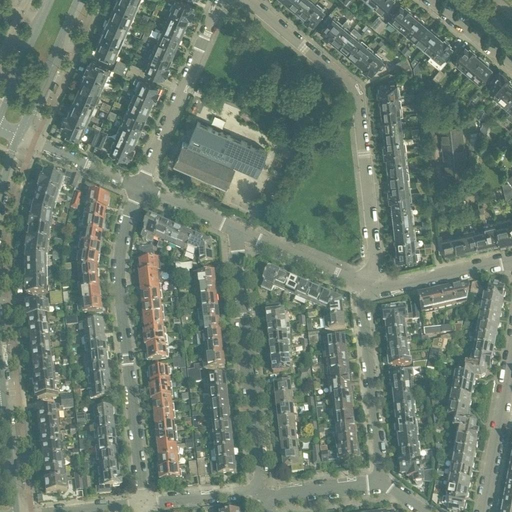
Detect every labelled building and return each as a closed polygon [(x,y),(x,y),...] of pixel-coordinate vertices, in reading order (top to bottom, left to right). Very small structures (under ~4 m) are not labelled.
[(117,2),(116,6),(133,14),(135,14),(137,9),(135,9),(138,2),(132,0),(116,0),(115,2),(117,2)] [(172,10),(188,17),(191,18),(195,8),(180,1),(180,0),(172,0),(171,3),(175,4),(172,10)] [(296,10),(296,11),(305,0),(291,0),(288,4),(291,7),(291,9),(294,11),(296,10)] [(305,0),(296,11),(297,11),(296,13),(300,16),(301,15),(304,18),(316,4),(314,3),(317,0),(305,0)] [(378,0),(374,5),(379,10),(377,12),(380,15),(393,0),(378,0)] [(316,4),(304,18),(305,18),(304,19),(304,21),(307,24),(309,23),(310,22),(313,25),(327,9),(323,6),(321,9),(316,4)] [(112,13),(110,18),(130,26),(132,20),(130,20),(133,14),(116,6),(114,5),(111,13),(112,13)] [(388,22),(391,25),(396,29),(398,26),(410,13),(411,11),(405,7),(404,8),(401,6),(388,22)] [(172,10),(167,20),(186,28),(188,23),(187,21),(188,17),(172,10)] [(335,15),(331,12),(324,20),(328,23),(321,32),(325,35),(324,36),(323,37),(327,40),(328,40),(329,38),(330,39),(341,25),(336,21),(338,18),(335,15)] [(398,26),(407,33),(419,18),(415,15),(413,15),(410,13),(398,26)] [(371,26),(375,29),(382,20),(378,17),(371,26)] [(108,20),(104,27),(123,36),(126,29),(128,30),(130,26),(110,18),(109,20),(108,20)] [(407,33),(415,40),(426,27),(423,24),(424,22),(419,18),(407,33)] [(167,20),(163,30),(180,38),(181,34),(183,33),(186,28),(167,20)] [(382,20),(375,29),(379,33),(386,24),(382,20)] [(337,46),(338,46),(350,33),(341,25),(330,39),(333,42),(333,44),(336,46),(337,46)] [(101,39),(119,47),(120,47),(122,42),(121,42),(123,36),(104,27),(101,35),(103,35),(101,39)] [(415,40),(424,47),(436,33),(432,29),(430,30),(426,27),(415,40)] [(350,33),(338,46),(338,48),(341,51),(343,50),(347,53),(358,39),(362,35),(353,28),(350,33)] [(159,40),(176,47),(177,44),(179,43),(181,40),(179,38),(180,38),(163,30),(160,29),(156,39),(159,40)] [(432,54),(444,41),(440,38),(441,36),(436,33),(424,47),(432,54)] [(119,47),(101,39),(100,38),(96,46),(98,47),(96,51),(116,60),(118,54),(116,53),(119,47)] [(355,60),(366,46),(358,39),(347,53),(350,56),(350,58),(353,60),(355,60)] [(159,40),(154,51),(173,58),(175,53),(174,51),(176,47),(159,40)] [(443,58),(452,48),(449,46),(450,44),(445,40),(444,41),(432,54),(428,59),(436,66),(440,70),(447,61),(443,58)] [(360,64),(363,67),(374,53),(366,46),(355,60),(355,61),(355,63),(358,65),(360,64)] [(458,64),(463,68),(475,54),(474,54),(475,53),(470,48),(469,49),(466,47),(452,63),(456,66),(458,64)] [(150,49),(146,59),(150,60),(150,61),(167,68),(168,64),(170,64),(173,58),(154,51),(150,49)] [(374,53),(363,67),(364,68),(363,69),(363,70),(366,73),(368,72),(369,71),(372,75),(379,67),(381,69),(386,63),(374,53)] [(463,68),(472,76),(485,60),(482,58),(480,59),(475,54),(463,68)] [(396,63),(399,69),(409,64),(406,58),(396,63)] [(414,58),(411,62),(420,69),(424,64),(419,60),(418,62),(414,58)] [(85,72),(86,73),(104,80),(107,74),(109,75),(112,69),(92,60),(90,65),(88,64),(85,72)] [(485,60),(472,76),(480,82),(491,69),(488,66),(489,64),(485,60)] [(118,61),(116,65),(126,70),(128,65),(118,61)] [(146,71),(162,78),(165,79),(166,75),(169,69),(166,68),(150,61),(148,66),(144,65),(143,69),(131,64),(129,69),(144,76),(146,71)] [(420,69),(411,62),(412,66),(414,67),(413,68),(414,74),(415,75),(420,69)] [(409,64),(399,69),(402,74),(412,69),(409,64)] [(126,70),(116,65),(114,70),(124,75),(126,70)] [(140,84),(137,90),(154,98),(156,99),(161,88),(142,80),(144,76),(129,69),(125,77),(127,78),(129,74),(136,77),(134,81),(140,84)] [(440,70),(433,78),(437,82),(444,73),(440,70)] [(494,98),(495,97),(506,84),(510,79),(503,73),(502,74),(499,71),(493,79),(496,81),(492,86),(492,89),(494,91),(490,95),(494,98)] [(83,76),(80,83),(99,91),(102,85),(104,86),(106,81),(104,80),(86,73),(85,76),(83,76)] [(380,96),(380,98),(398,96),(396,80),(389,81),(389,85),(379,86),(380,91),(378,91),(377,92),(377,96),(379,97),(380,96)] [(445,89),(449,92),(455,86),(451,82),(445,89)] [(78,91),(77,95),(96,103),(98,99),(96,98),(99,91),(80,83),(77,91),(78,91)] [(420,84),(416,85),(417,97),(418,96),(425,88),(420,84)] [(495,97),(503,104),(511,93),(511,86),(510,86),(506,84),(495,97)] [(215,92),(205,88),(203,93),(213,97),(215,92)] [(137,90),(133,101),(151,109),(153,103),(152,101),(154,98),(137,90)] [(511,93),(503,104),(511,111),(511,110),(511,93)] [(471,99),(475,103),(479,98),(475,94),(471,99)] [(71,105),(90,113),(94,115),(97,109),(94,108),(96,103),(77,95),(75,98),(74,98),(71,105)] [(382,107),(382,109),(399,107),(398,96),(380,98),(381,101),(379,102),(380,107),(382,107)] [(231,99),(229,104),(240,109),(242,104),(231,99)] [(133,101),(128,111),(145,118),(147,114),(149,114),(151,109),(133,101)] [(69,113),(68,117),(87,125),(89,121),(87,120),(90,113),(71,105),(67,113),(69,113)] [(479,106),(474,112),(480,117),(484,110),(479,106)] [(382,115),(383,119),(400,117),(399,107),(382,109),(380,110),(380,114),(382,115)] [(128,111),(124,121),(140,128),(142,124),(144,124),(146,120),(145,118),(128,111)] [(87,125),(68,117),(66,116),(62,124),(64,125),(61,131),(81,139),(83,134),(81,133),(85,125),(87,126),(87,125)] [(384,129),(384,130),(402,128),(400,117),(383,119),(383,123),(382,124),(382,128),(384,129)] [(464,121),(469,131),(477,128),(472,117),(464,121)] [(482,119),(480,126),(486,128),(488,120),(482,119)] [(124,121),(120,131),(138,139),(140,134),(139,132),(140,128),(124,121)] [(261,168),(267,152),(252,145),(245,142),(223,132),(203,124),(198,121),(197,121),(188,144),(185,142),(183,142),(181,148),(176,157),(174,162),(174,163),(213,180),(228,187),(228,186),(227,186),(232,175),(236,165),(250,171),(251,170),(253,164),(261,168)] [(441,127),(446,178),(468,175),(462,125),(441,127)] [(385,137),(385,142),(403,140),(402,128),(384,130),(384,131),(382,132),(383,136),(385,137)] [(99,131),(94,129),(88,142),(93,145),(99,131)] [(120,131),(115,141),(132,148),(134,144),(136,144),(138,139),(120,131)] [(106,137),(100,134),(95,145),(101,148),(104,140),(106,137)] [(504,138),(499,143),(503,146),(508,142),(504,138)] [(384,152),(384,153),(404,150),(403,140),(385,142),(386,145),(385,146),(383,146),(384,152)] [(134,149),(132,148),(115,141),(113,147),(109,146),(107,151),(127,159),(130,160),(131,156),(134,149)] [(387,158),(387,163),(405,161),(404,150),(384,153),(384,158),(386,158),(387,158)] [(389,173),(389,174),(406,172),(405,161),(387,163),(388,167),(386,168),(387,172),(389,173)] [(389,180),(390,185),(408,183),(406,172),(389,174),(387,176),(388,179),(389,180)] [(37,187),(39,188),(57,193),(60,184),(62,185),(63,179),(43,173),(42,179),(40,178),(37,187)] [(68,187),(75,189),(79,178),(66,173),(64,178),(70,180),(68,187)] [(388,195),(389,196),(409,194),(408,183),(390,185),(390,189),(389,189),(388,190),(388,195)] [(502,200),(504,202),(507,201),(510,198),(511,196),(511,187),(509,183),(502,185),(505,198),(502,200)] [(36,191),(33,199),(53,205),(55,198),(57,199),(59,194),(57,193),(39,188),(38,191),(36,191)] [(76,192),(71,205),(77,207),(80,207),(80,205),(78,205),(81,194),(76,192)] [(89,196),(86,208),(106,211),(107,206),(108,207),(109,200),(108,200),(108,199),(97,197),(97,194),(91,193),(90,196),(89,196)] [(392,202),(393,207),(410,205),(409,194),(389,196),(388,197),(389,202),(391,202),(392,202)] [(436,199),(438,208),(439,211),(446,209),(443,198),(436,199)] [(31,210),(31,211),(50,216),(52,208),(53,205),(33,199),(31,206),(33,206),(31,210)] [(394,216),(394,218),(411,216),(410,205),(393,207),(393,208),(393,211),(391,212),(392,215),(394,216)] [(484,225),(485,231),(489,246),(493,245),(494,247),(500,245),(495,223),(487,224),(483,207),(478,208),(481,220),(483,219),(484,225)] [(86,208),(84,220),(104,223),(105,216),(103,216),(104,211),(107,211),(106,211),(86,208)] [(29,218),(28,227),(47,230),(47,227),(49,228),(50,223),(52,217),(50,216),(31,211),(30,218),(29,218)] [(394,223),(395,229),(412,227),(411,216),(394,218),(392,219),(393,223),(394,223)] [(143,238),(142,239),(151,244),(154,238),(161,222),(150,217),(145,228),(146,229),(142,238),(143,238)] [(84,220),(82,232),(101,234),(100,234),(101,229),(103,229),(104,223),(84,220)] [(503,221),(495,223),(500,245),(501,245),(503,246),(506,245),(507,244),(511,242),(511,232),(508,225),(507,220),(503,221)] [(161,250),(164,243),(171,226),(161,222),(154,238),(160,241),(157,248),(161,250)] [(164,243),(175,248),(183,231),(171,226),(164,243)] [(29,236),(28,239),(45,242),(47,230),(28,227),(27,236),(29,236)] [(396,238),(396,239),(414,237),(412,227),(395,229),(395,232),(394,233),(394,237),(396,238)] [(175,248),(187,253),(195,236),(183,231),(175,248)] [(474,231),(463,233),(464,236),(467,251),(478,248),(475,233),(474,231)] [(485,231),(475,233),(478,248),(489,246),(485,231)] [(82,232),(80,243),(100,246),(101,240),(99,239),(100,234),(101,235),(101,234),(82,232)] [(186,256),(194,260),(196,254),(202,253),(207,242),(195,236),(187,253),(186,256)] [(456,253),(453,238),(442,240),(441,236),(437,237),(439,255),(445,253),(446,255),(456,253)] [(464,236),(453,238),(456,253),(467,251),(464,236)] [(397,245),(397,251),(415,249),(415,248),(414,237),(396,239),(396,240),(395,241),(395,245),(397,245)] [(28,249),(27,257),(44,257),(45,248),(47,248),(47,242),(45,242),(28,239),(27,239),(26,249),(28,249)] [(196,254),(194,260),(198,262),(198,264),(213,263),(211,243),(207,242),(202,253),(196,254)] [(80,243),(78,254),(97,257),(97,253),(99,253),(100,246),(80,243)] [(406,261),(407,264),(416,263),(415,253),(419,252),(419,248),(415,248),(415,249),(397,251),(398,254),(397,255),(395,256),(396,260),(397,261),(398,260),(399,261),(406,261)] [(76,267),(77,271),(95,268),(96,268),(95,268),(96,264),(97,264),(98,258),(97,257),(78,254),(76,267)] [(25,261),(24,269),(44,269),(44,267),(46,267),(46,262),(46,256),(44,257),(27,257),(26,261),(25,261)] [(139,268),(139,274),(159,271),(158,261),(140,262),(140,266),(139,268)] [(77,271),(78,281),(96,279),(96,278),(98,278),(97,272),(95,272),(95,268),(77,271)] [(25,277),(25,281),(44,281),(46,281),(46,276),(44,276),(44,269),(24,269),(24,277),(25,277)] [(271,293),(273,287),(279,273),(269,269),(268,270),(266,270),(264,275),(266,275),(263,281),(263,283),(261,288),(271,293)] [(140,285),(158,283),(160,282),(159,271),(139,274),(141,284),(140,285)] [(197,287),(199,287),(215,285),(214,273),(193,275),(194,280),(196,280),(197,287)] [(273,287),(284,292),(290,278),(279,273),(273,287)] [(284,292),(296,297),(302,283),(290,278),(284,292)] [(78,281),(79,292),(99,290),(98,283),(97,283),(96,279),(78,281)] [(44,281),(25,281),(23,281),(23,290),(25,290),(25,295),(47,294),(47,288),(44,288),(44,281)] [(477,295),(485,296),(503,300),(503,298),(505,297),(505,293),(504,292),(505,290),(500,289),(501,287),(498,287),(498,286),(491,284),(490,285),(489,291),(483,290),(480,285),(479,282),(472,284),(470,294),(475,294),(477,295)] [(139,289),(140,296),(159,293),(158,283),(140,285),(141,285),(141,289),(139,289)] [(296,297),(294,300),(305,305),(306,302),(312,287),(302,283),(296,297)] [(199,287),(200,299),(216,297),(215,285),(199,287)] [(468,285),(451,288),(455,307),(464,305),(463,303),(467,302),(469,290),(468,285)] [(306,302),(317,306),(323,292),(312,287),(306,302)] [(451,288),(440,291),(444,309),(455,307),(451,288)] [(79,292),(78,292),(79,303),(99,301),(99,300),(98,297),(100,296),(99,290),(79,292)] [(440,291),(429,293),(433,312),(444,309),(440,291)] [(317,306),(328,311),(334,297),(323,292),(317,306)] [(142,307),(143,306),(161,304),(159,293),(140,296),(141,303),(143,302),(143,306),(142,306),(142,307)] [(433,312),(429,293),(418,296),(422,314),(433,312)] [(484,302),(483,306),(501,310),(501,308),(503,308),(503,304),(502,303),(503,300),(485,296),(484,297),(483,301),(484,302)] [(200,299),(201,310),(218,308),(216,297),(200,299)] [(328,318),(343,317),(342,300),(334,297),(328,311),(331,312),(331,318),(328,318)] [(79,303),(78,303),(78,306),(77,306),(78,314),(88,313),(89,315),(102,314),(101,304),(99,305),(99,301),(79,303)] [(26,318),(27,318),(46,316),(49,316),(47,304),(24,305),(25,308),(25,315),(26,315),(26,318)] [(142,311),(142,318),(162,315),(161,304),(143,306),(143,307),(143,311),(142,311)] [(482,312),(481,316),(499,320),(499,318),(501,318),(501,314),(500,313),(501,310),(483,306),(482,307),(481,311),(482,312)] [(384,323),(386,323),(404,321),(419,319),(418,307),(412,308),(413,315),(406,316),(405,308),(394,310),(392,310),(392,311),(383,312),(384,323)] [(198,311),(199,322),(219,320),(218,309),(218,308),(201,310),(198,311)] [(267,314),(268,326),(285,324),(284,312),(267,314)] [(145,329),(145,328),(163,326),(162,315),(142,318),(143,324),(145,324),(145,328),(145,329)] [(28,328),(28,330),(47,327),(46,316),(27,318),(28,321),(27,322),(27,329),(28,328)] [(480,322),(479,326),(497,330),(498,328),(499,328),(500,324),(499,323),(499,320),(481,316),(480,317),(479,321),(480,322)] [(76,317),(65,318),(66,326),(77,325),(76,317)] [(343,317),(328,318),(329,330),(345,329),(343,317)] [(203,329),(204,334),(220,332),(219,320),(199,322),(200,329),(203,329)] [(306,321),(308,338),(319,337),(319,331),(312,332),(311,320),(306,321)] [(385,327),(386,335),(405,333),(404,321),(386,323),(386,326),(385,327)] [(83,324),(85,335),(102,333),(103,333),(102,333),(102,329),(103,329),(103,322),(101,323),(101,322),(83,324)] [(269,338),(287,336),(290,336),(289,324),(285,324),(268,326),(269,338)] [(451,326),(452,333),(452,332),(454,334),(461,333),(461,331),(463,325),(463,324),(451,326)] [(144,333),(145,340),(164,337),(163,326),(145,328),(146,332),(144,333)] [(443,326),(441,327),(442,333),(442,334),(444,333),(452,333),(451,326),(443,326)] [(476,332),(475,336),(495,340),(496,338),(497,338),(498,334),(497,333),(497,330),(479,326),(478,327),(478,331),(478,332),(476,332)] [(30,337),(30,341),(48,339),(47,327),(28,330),(27,330),(28,337),(30,337)] [(204,334),(196,335),(197,347),(205,346),(222,344),(220,333),(221,333),(221,332),(220,332),(204,334)] [(86,345),(86,346),(105,344),(104,337),(102,337),(102,333),(85,335),(85,339),(80,339),(81,346),(86,345)] [(405,338),(405,333),(386,335),(386,342),(388,341),(388,345),(406,343),(411,342),(411,338),(405,338)] [(473,346),(494,350),(494,348),(495,348),(496,344),(495,343),(495,340),(475,336),(470,335),(469,339),(475,340),(473,346)] [(269,338),(271,350),(288,348),(287,336),(269,338)] [(164,337),(145,340),(146,346),(147,346),(148,350),(147,350),(148,350),(165,348),(168,348),(167,337),(164,337)] [(319,337),(308,338),(309,347),(313,347),(313,344),(321,343),(320,337),(319,337)] [(30,353),(31,354),(50,352),(48,339),(30,341),(30,345),(29,345),(30,353)] [(327,346),(328,353),(347,351),(346,342),(345,342),(344,339),(324,341),(324,342),(323,342),(324,342),(324,346),(327,346)] [(387,349),(388,357),(407,355),(406,343),(388,345),(389,348),(387,349)] [(86,346),(87,357),(104,355),(104,351),(106,351),(105,344),(86,346)] [(205,346),(206,358),(223,356),(223,352),(222,352),(222,344),(205,346)] [(473,346),(472,356),(492,360),(492,358),(493,358),(494,354),(493,353),(494,350),(473,346)] [(167,359),(165,348),(148,350),(148,354),(147,355),(147,361),(149,361),(167,359)] [(271,350),(272,362),(289,360),(288,348),(271,350)] [(328,353),(329,364),(347,362),(346,358),(348,358),(347,351),(328,353)] [(32,361),(33,365),(51,363),(54,363),(54,358),(50,359),(50,352),(31,354),(30,354),(31,361),(32,361)] [(87,357),(88,368),(106,366),(106,365),(106,366),(105,362),(107,362),(106,355),(104,355),(87,357)] [(407,355),(388,357),(389,367),(411,365),(411,360),(408,360),(407,355)] [(223,356),(206,358),(205,358),(206,365),(203,365),(194,366),(194,371),(199,370),(200,371),(204,370),(225,368),(223,356)] [(472,356),(470,366),(486,369),(490,370),(491,366),(492,365),(493,361),(492,360),(472,356)] [(429,363),(427,368),(434,370),(435,370),(436,359),(430,358),(429,363)] [(289,360),(272,362),(273,374),(291,372),(289,360)] [(181,369),(182,379),(186,379),(184,362),(173,364),(174,369),(178,369),(178,370),(181,369)] [(329,364),(330,374),(350,372),(349,364),(347,364),(347,362),(329,364)] [(33,376),(33,377),(52,375),(51,363),(33,365),(33,369),(32,369),(32,376),(33,376)] [(464,365),(462,375),(474,377),(481,379),(485,376),(486,369),(470,366),(464,365)] [(88,368),(89,379),(109,377),(108,370),(106,370),(106,366),(88,368)] [(151,383),(169,381),(168,370),(150,371),(150,372),(148,372),(149,379),(151,379),(151,383)] [(330,374),(332,385),(349,384),(349,380),(350,380),(350,372),(330,374)] [(454,373),(452,384),(472,388),(473,386),(474,385),(475,381),(474,380),(474,377),(462,375),(454,373)] [(35,385),(35,388),(53,387),(52,375),(33,377),(33,378),(33,385),(35,385)] [(390,377),(392,389),(411,387),(410,380),(413,379),(412,375),(390,377)] [(86,391),(91,390),(109,388),(108,388),(108,384),(109,383),(109,377),(89,379),(90,386),(86,386),(86,391)] [(208,380),(209,392),(227,390),(226,378),(208,380)] [(150,387),(151,394),(170,392),(169,381),(151,383),(152,387),(150,387)] [(274,384),(276,396),(291,394),(291,388),(294,388),(294,382),(274,384)] [(332,385),(333,396),(352,394),(351,386),(349,386),(349,384),(332,385)] [(452,384),(450,395),(461,397),(462,396),(471,397),(471,396),(472,396),(473,392),(472,390),(472,388),(452,384)] [(53,387),(35,388),(34,389),(34,390),(33,390),(34,396),(35,398),(36,397),(36,401),(57,398),(57,393),(56,393),(56,394),(54,394),(53,387)] [(394,396),(394,399),(412,397),(411,387),(392,389),(392,396),(394,396)] [(109,388),(91,390),(92,401),(109,399),(109,398),(111,398),(110,392),(109,392),(108,389),(109,389),(109,388)] [(209,392),(211,404),(228,402),(227,390),(209,392)] [(153,405),(154,405),(171,403),(170,392),(151,394),(152,401),(153,400),(154,404),(153,404),(153,405)] [(276,396),(277,408),(293,406),(291,394),(276,396)] [(333,396),(334,407),(352,405),(351,402),(353,402),(352,394),(333,396)] [(450,395),(448,405),(468,409),(469,406),(471,405),(471,401),(470,400),(471,397),(462,396),(461,397),(450,395)] [(393,403),(394,411),(413,409),(412,397),(394,399),(395,403),(393,403)] [(38,422),(38,423),(57,421),(57,420),(59,420),(58,414),(63,413),(62,409),(73,408),(72,402),(60,403),(61,408),(37,411),(38,415),(37,415),(37,422),(38,422)] [(211,404),(212,416),(230,414),(228,402),(211,404)] [(153,409),(153,416),(173,414),(171,403),(154,405),(154,409),(153,409)] [(334,407),(335,418),(354,416),(353,408),(352,408),(352,405),(334,407)] [(447,415),(456,417),(467,419),(467,416),(469,416),(469,411),(468,410),(468,409),(448,405),(447,415)] [(277,408),(278,420),(294,418),(293,406),(277,408)] [(83,424),(94,422),(112,420),(111,416),(113,416),(112,409),(111,410),(110,409),(93,411),(94,419),(91,419),(91,416),(86,417),(85,414),(76,415),(77,424),(83,424)] [(396,417),(397,421),(414,419),(413,409),(394,411),(395,418),(396,417)] [(155,426),(174,424),(173,414),(153,416),(154,423),(156,422),(156,426),(155,426)] [(212,416),(213,428),(231,426),(230,414),(212,416)] [(335,418),(336,429),(354,427),(354,424),(355,424),(354,416),(335,418)] [(454,427),(459,428),(475,431),(476,424),(474,420),(467,419),(456,417),(454,427)] [(278,420),(280,432),(295,430),(294,418),(278,420)] [(395,425),(396,433),(415,430),(414,419),(397,421),(397,424),(395,425)] [(94,422),(95,433),(115,431),(114,424),(112,424),(112,420),(94,422)] [(40,430),(40,435),(58,433),(57,421),(38,423),(38,431),(40,430)] [(155,431),(156,438),(175,435),(174,424),(155,426),(156,427),(157,431),(155,431)] [(213,428),(214,440),(232,438),(231,426),(213,428)] [(336,429),(338,440),(357,438),(356,430),(354,430),(354,427),(336,429)] [(459,428),(457,439),(477,443),(477,441),(479,441),(479,437),(478,436),(479,432),(475,431),(459,428)] [(280,432),(281,444),(297,442),(295,430),(280,432)] [(399,439),(399,443),(417,441),(415,430),(396,433),(397,439),(399,439)] [(95,433),(97,444),(114,442),(114,438),(115,438),(115,431),(95,433)] [(40,446),(41,447),(60,445),(58,433),(40,435),(41,438),(39,439),(40,446)] [(158,448),(176,446),(175,435),(156,438),(156,444),(158,444),(159,448),(158,448)] [(214,440),(216,452),(233,450),(232,438),(214,440)] [(336,450),(336,451),(358,449),(358,448),(356,448),(356,445),(357,444),(357,438),(338,440),(339,450),(336,450)] [(457,439),(455,449),(475,452),(476,449),(477,448),(478,444),(477,443),(457,439)] [(398,447),(399,454),(418,452),(417,441),(399,443),(400,446),(398,447)] [(97,444),(98,455),(117,453),(116,446),(115,446),(114,442),(97,444)] [(297,442),(281,444),(282,456),(298,454),(297,442)] [(42,454),(43,458),(65,456),(65,451),(63,451),(63,453),(61,453),(60,445),(41,447),(40,447),(41,454),(42,454)] [(157,453),(158,459),(177,457),(176,446),(158,448),(158,449),(159,448),(159,452),(157,453)] [(336,451),(327,452),(321,453),(322,464),(359,460),(359,458),(360,456),(359,452),(358,450),(358,449),(336,451)] [(453,458),(455,458),(473,462),(474,459),(475,458),(476,454),(475,453),(475,452),(455,449),(453,458)] [(216,452),(211,452),(212,464),(235,461),(233,450),(216,452)] [(401,461),(402,464),(421,462),(421,460),(419,461),(418,452),(399,454),(400,461),(401,461)] [(98,455),(99,466),(117,464),(116,460),(118,459),(117,453),(98,455)] [(302,454),(298,454),(282,456),(283,468),(291,467),(292,473),(304,472),(302,454)] [(43,470),(62,468),(62,461),(65,460),(65,456),(43,458),(43,462),(42,462),(43,470)] [(161,466),(161,470),(178,468),(177,457),(158,459),(159,466),(161,466)] [(454,464),(453,469),(471,472),(472,469),(473,468),(474,464),(473,463),(473,462),(455,458),(455,459),(454,460),(453,463),(454,464)] [(235,461),(212,464),(210,464),(212,476),(236,473),(235,461)] [(421,462),(402,464),(400,465),(401,476),(407,476),(408,479),(414,479),(415,484),(416,484),(416,485),(416,486),(417,486),(418,487),(419,487),(420,487),(421,486),(422,486),(422,485),(422,484),(422,483),(423,483),(431,485),(433,472),(422,473),(421,462)] [(100,477),(118,475),(119,474),(119,468),(117,468),(117,464),(99,466),(100,477)] [(206,465),(205,465),(198,466),(199,477),(206,477),(205,468),(207,468),(206,465)] [(161,470),(159,470),(160,482),(180,479),(179,473),(185,472),(185,467),(178,468),(161,470)] [(45,478),(45,482),(64,480),(62,468),(43,470),(43,471),(44,478),(45,478)] [(452,474),(451,479),(469,482),(470,478),(471,478),(472,474),(471,473),(471,472),(453,469),(452,470),(452,473),(452,474)] [(118,479),(118,475),(100,477),(101,488),(98,489),(99,495),(110,493),(109,487),(119,486),(121,485),(120,479),(118,479)] [(450,484),(449,489),(468,492),(468,488),(470,488),(470,484),(469,483),(469,482),(451,479),(450,480),(450,483),(450,484)] [(64,480),(45,482),(44,482),(44,484),(44,492),(45,492),(45,494),(68,492),(66,480),(65,480),(64,480)] [(448,494),(447,499),(448,499),(465,503),(466,498),(468,498),(468,494),(467,493),(468,492),(449,489),(449,490),(448,493),(448,494)] [(464,511),(464,510),(466,509),(466,504),(465,503),(448,499),(447,499),(444,498),(443,505),(444,507),(447,508),(447,510),(448,510),(448,511),(449,511),(456,511),(457,511),(456,511),(459,511),(460,511),(464,511)] [(504,507),(502,511),(511,511),(511,501),(505,501),(504,501),(503,502),(502,506),(504,507)]
